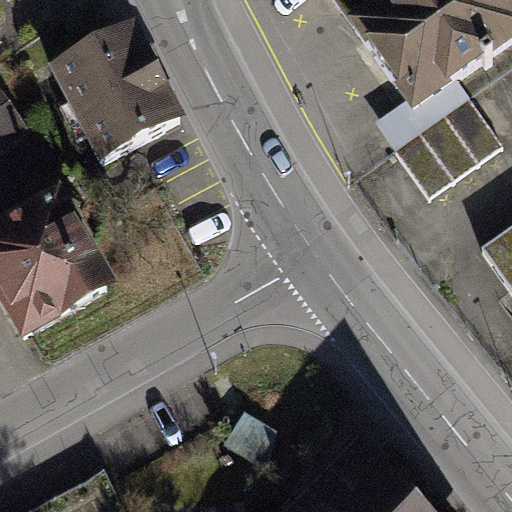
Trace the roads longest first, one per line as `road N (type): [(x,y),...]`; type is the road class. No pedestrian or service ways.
road 1 (residential): [(0,432),(317,255)]
road 2 (residential): [(317,255),(511,499)]
road 3 (residential): [(178,0),(233,121),(317,255)]
